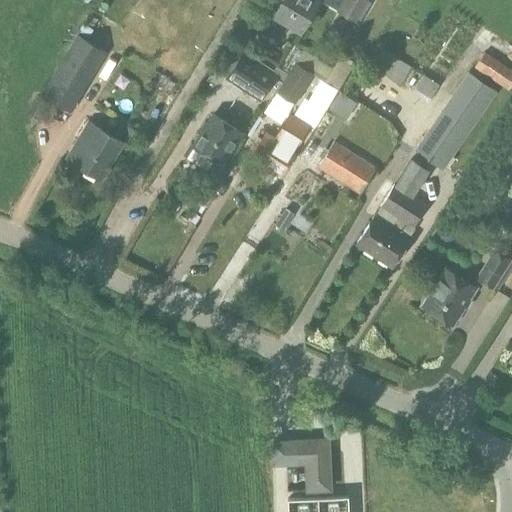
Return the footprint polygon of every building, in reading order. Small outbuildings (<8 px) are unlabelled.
[(300,34),(320,2),(316,0),(282,0),(278,7),(273,3),(267,14),(300,34)] [(366,0),(343,0),(337,10),(355,20),(366,0)] [(72,111),(108,52),(78,34),(42,92),(72,111)] [(268,86),(277,73),(272,69),(242,50),(226,75),(261,98),(268,86)] [(399,84),(409,67),(383,50),(372,67),(399,84)] [(507,88),(511,80),(511,71),(484,53),(475,66),(507,88)] [(153,55),(149,64),(172,74),(176,64),(153,55)] [(311,72),(294,62),(278,91),(295,101),(311,72)] [(277,73),(268,86),(276,91),(286,74),(274,66),(272,69),(277,73)] [(159,104),(173,78),(157,69),(143,95),(159,104)] [(443,163),(495,89),(470,71),(418,146),(443,163)] [(406,91),(423,102),(434,86),(417,74),(406,91)] [(193,148),(186,158),(206,171),(190,196),(197,200),(208,206),(212,199),(217,190),(227,171),(229,167),(224,164),(245,132),(213,113),(190,146),(193,148)] [(267,131),(250,158),(262,166),(258,172),(259,176),(269,182),(273,182),(277,176),(279,177),(296,150),(295,150),(311,125),(293,114),(278,138),(267,131)] [(102,178),(124,139),(91,120),(69,159),(102,178)] [(360,194),(376,167),(334,141),(316,130),(299,156),(316,167),(360,194)] [(395,183),(382,202),(399,214),(411,194),(429,168),(412,157),(395,183)] [(511,181),(502,197),(511,203),(511,181)] [(374,219),(358,244),(393,267),(409,241),(408,240),(415,228),(414,227),(428,205),(411,194),(399,214),(382,202),(372,217),(374,219)] [(509,246),(511,242),(511,205),(491,231),(509,246)] [(283,229),(294,212),(286,207),(275,224),(283,229)] [(161,267),(166,252),(125,237),(118,258),(126,260),(128,255),(161,267)] [(276,247),(262,255),(269,267),(283,258),(276,247)] [(492,288),(509,260),(495,251),(477,278),(492,288)] [(446,268),(422,306),(452,325),(476,287),(446,268)] [(286,441),(275,442),(276,466),(287,465),(305,465),(306,489),(331,488),(329,439),(286,441)]
